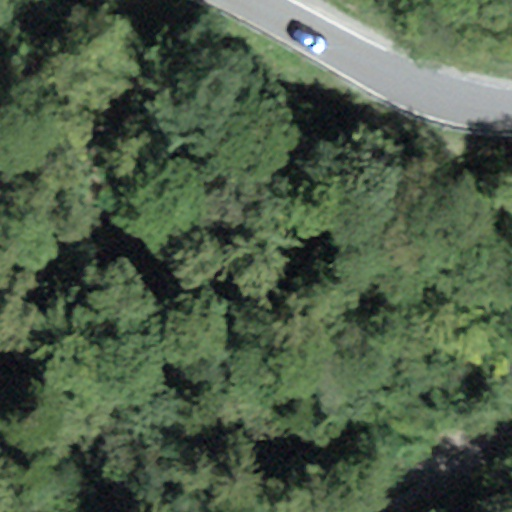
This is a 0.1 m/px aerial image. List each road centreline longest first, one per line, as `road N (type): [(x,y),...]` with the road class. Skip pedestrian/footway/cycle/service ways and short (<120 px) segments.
road 1 (tertiary): [(511,111),(407,87),(250,0)]
road 2 (track): [(373,511),(511,431)]
